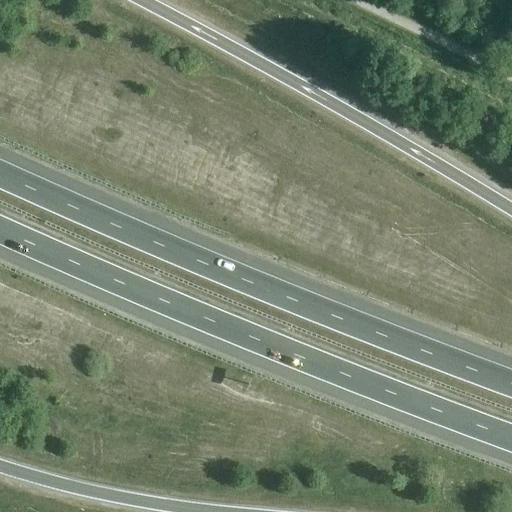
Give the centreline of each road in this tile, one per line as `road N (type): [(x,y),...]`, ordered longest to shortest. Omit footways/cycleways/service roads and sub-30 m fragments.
road 1 (motorway): [(0,230),(180,309),(511,435)]
road 2 (motorway): [(511,380),(118,231),(0,176)]
road 3 (motorway): [(511,213),(138,0)]
road 4 (motorway): [(0,468),(206,511)]
